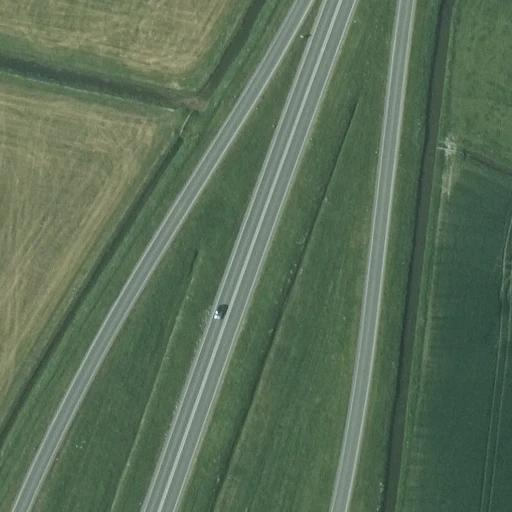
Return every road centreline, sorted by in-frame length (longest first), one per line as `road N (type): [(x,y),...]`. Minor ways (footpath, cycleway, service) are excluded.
road 1 (trunk): [(302,0),(109,327),(20,511)]
road 2 (trunk): [(162,511),(341,0)]
road 3 (trunk): [(338,511),(368,343),(409,0)]
